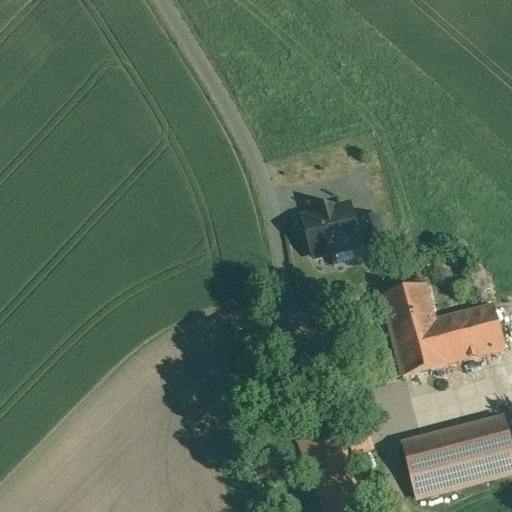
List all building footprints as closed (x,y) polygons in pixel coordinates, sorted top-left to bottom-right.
[(319,216),(304,221),(314,259),(360,247),(359,243),(365,241),(361,227),(355,228),(350,208),(334,212),(334,209),(318,213),(319,216)] [(380,219),(361,224),(361,227),(365,241),(370,259),(389,254),(380,219)] [(427,288),(382,300),(395,350),(440,338),(436,323),(427,288)] [(440,338),(448,370),(506,354),(494,308),(436,323),(440,338)] [(440,338),(395,350),(403,381),(448,370),(440,338)] [(511,453),(503,420),(403,447),(417,501),(511,475),(511,453)] [(361,511),(330,428),(298,440),(324,511),(361,511)] [(279,483),(268,454),(251,460),(263,490),(279,483)]
